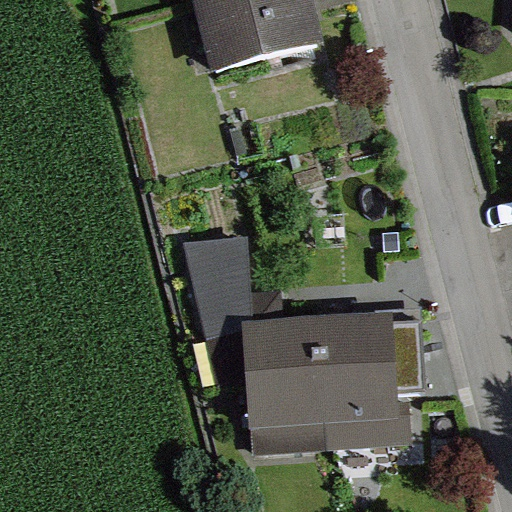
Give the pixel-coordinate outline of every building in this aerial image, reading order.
[(250,0),(199,0),(202,12),(250,0)] [(317,54),(304,0),(250,0),(202,12),(218,78),(317,54)] [(195,332),(253,329),(249,246),(191,249),(195,332)] [(392,334),(320,339),(328,450),(400,445),(392,334)] [(320,339),(247,344),(255,455),(328,450),(320,339)] [(242,343),(209,343),(212,445),(244,444),(242,343)]
